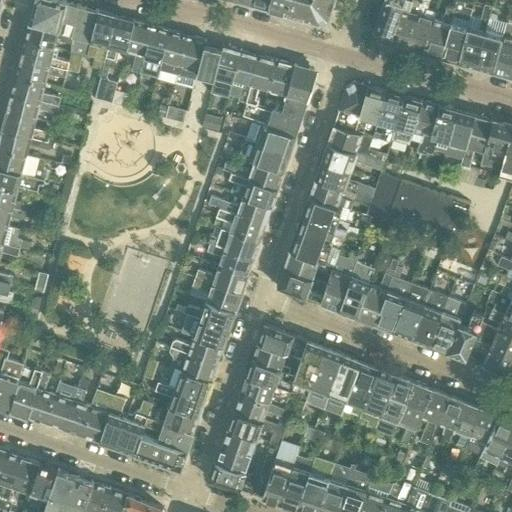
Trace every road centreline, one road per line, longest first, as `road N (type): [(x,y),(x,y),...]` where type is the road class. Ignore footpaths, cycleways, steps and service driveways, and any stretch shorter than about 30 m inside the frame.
road 1 (residential): [(259,297),(511,397)]
road 2 (residential): [(341,56),(259,297)]
road 3 (residential): [(341,56),(255,26),(137,0)]
road 4 (residential): [(259,297),(185,491)]
road 5 (residential): [(0,426),(185,491)]
road 6 (residential): [(511,102),(341,56)]
